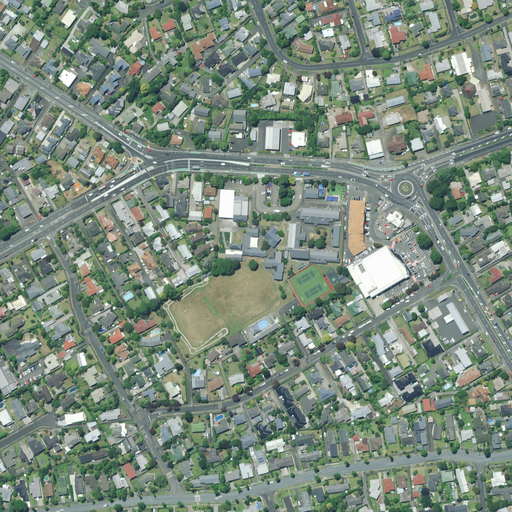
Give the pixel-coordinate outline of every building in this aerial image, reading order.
[(5,0),(4,2),(8,5),(10,2),(19,9),(22,4),(17,0),(5,0)] [(43,0),(42,3),(49,8),(54,0),(43,0)] [(66,2),(63,0),(60,0),(54,10),(61,15),(67,6),(64,4),(66,2)] [(129,6),(121,0),(116,8),(122,12),(128,14),(129,6)] [(196,20),(200,18),(200,17),(202,16),(201,14),(206,12),(204,5),(203,0),(198,2),(200,6),(192,9),(196,20)] [(223,4),(221,0),(214,0),(211,2),(210,0),(207,2),(210,10),(223,4)] [(229,0),(231,5),(230,6),(232,10),(235,9),(236,11),(238,10),(237,9),(244,6),(242,1),(238,3),(236,0),(229,0)] [(285,6),(281,0),(275,0),(275,1),(277,3),(272,7),(277,12),(285,6)] [(334,4),(332,0),(326,2),(328,6),(325,7),(324,3),(319,4),(322,14),(339,9),(337,4),(334,4)] [(376,4),(375,0),(366,0),(368,7),(367,7),(368,12),(381,8),(380,3),(376,4)] [(425,2),(426,3),(421,4),(423,11),(435,8),(433,2),(431,3),(431,1),(430,0),(425,2)] [(463,0),(466,8),(461,10),(463,15),(472,12),(471,8),(475,7),(472,0),(463,0)] [(487,7),(493,5),(493,3),(494,2),(493,0),(480,0),(478,1),(480,10),(488,8),(487,7)] [(393,14),(395,13),(396,17),(401,16),(399,8),(395,9),(392,9),(393,14)] [(18,17),(7,9),(3,14),(7,17),(3,22),(7,26),(11,20),(14,22),(18,17)] [(76,13),(71,9),(62,22),(63,22),(62,25),(69,30),(77,17),(74,15),(76,13)] [(242,11),(235,13),(237,18),(238,18),(239,20),(241,19),(240,17),(244,16),(242,11)] [(288,12),(281,17),(283,20),(280,23),(283,27),(297,17),(293,13),(291,14),(290,15),(288,12)] [(430,19),(431,19),(433,26),(432,27),(433,29),(434,32),(438,31),(438,30),(441,29),(437,13),(434,14),(433,12),(429,13),(429,12),(425,13),(426,16),(427,16),(427,17),(429,17),(428,15),(429,15),(430,17),(429,17),(430,19)] [(343,25),(339,13),(322,18),(324,25),(334,22),(336,27),(343,25)] [(381,24),(378,13),(367,17),(369,21),(373,20),(375,26),(381,24)] [(193,20),(190,14),(182,18),(185,25),(184,25),(186,31),(193,28),(190,21),(193,20)] [(396,20),(394,14),(386,17),(387,23),(396,20)] [(306,19),(303,15),(296,19),(299,24),(306,19)] [(229,23),(227,17),(219,21),(221,26),(222,26),(224,31),(230,28),(229,24),(229,23)] [(87,23),(82,19),(77,26),(87,33),(95,21),(91,18),(87,23)] [(176,27),(173,19),(168,21),(169,23),(163,25),(166,32),(176,27)] [(122,31),(124,32),(130,25),(125,21),(120,27),(115,23),(110,28),(118,35),(114,40),(118,43),(124,36),(120,33),(122,31)] [(424,29),(421,23),(415,26),(414,24),(410,26),(416,37),(420,34),(419,32),(424,29)] [(290,40),(299,33),(294,27),(293,28),(290,25),(284,30),(287,35),(286,35),(290,40)] [(158,34),(156,27),(150,29),(154,40),(159,38),(162,36),(161,33),(158,34)] [(398,31),(398,27),(391,28),(393,44),(401,43),(400,41),(406,40),(405,31),(398,31)] [(246,31),(243,28),(235,36),(238,39),(240,37),(244,41),(249,37),(245,32),(246,31)] [(323,31),(324,38),(329,37),(334,36),(333,28),(323,31)] [(378,28),(372,30),(377,49),(383,47),(378,28)] [(45,35),(38,30),(33,37),(40,42),(45,35)] [(144,38),(138,30),(131,35),(133,36),(124,43),(130,50),(129,51),(134,54),(143,47),(140,42),(144,38)] [(308,41),(314,37),(312,35),(313,35),(310,30),(304,34),(308,41)] [(167,33),(164,34),(168,44),(172,43),(170,38),(169,38),(167,33)] [(216,39),(213,33),(208,35),(209,38),(191,45),(197,61),(202,59),(200,53),(205,51),(204,48),(207,46),(208,48),(214,45),(213,41),(216,39)] [(351,47),(348,35),(340,37),(344,50),(347,49),(347,48),(351,47)] [(19,39),(14,36),(12,38),(10,36),(7,39),(9,40),(5,45),(10,48),(9,49),(13,52),(18,45),(16,44),(19,39)] [(507,47),(504,38),(500,40),(500,41),(495,43),(497,50),(500,49),(501,53),(505,51),(504,48),(507,47)] [(111,52),(93,39),(89,43),(95,47),(91,52),(97,56),(99,53),(107,58),(111,52)] [(315,47),(303,43),(299,39),(293,44),(297,50),(313,54),(315,47)] [(49,43),(45,40),(41,46),(45,49),(49,43)] [(231,54),(237,49),(235,46),(236,45),(231,40),(226,44),(228,46),(223,51),(228,57),(232,54),(231,54)] [(323,40),(319,41),(321,52),(327,50),(332,52),(336,42),(331,41),(330,42),(324,41),(323,40)] [(254,46),(250,42),(245,47),(250,52),(248,53),(250,55),(251,54),(253,56),(259,50),(255,45),(254,46)] [(27,49),(22,45),(17,51),(25,56),(24,58),(26,60),(33,50),(29,47),(27,49)] [(492,60),(492,58),(494,58),(493,53),(491,45),(481,48),(484,62),(492,60)] [(89,55),(88,56),(80,51),(77,56),(79,58),(77,62),(81,64),(82,63),(88,68),(94,59),(89,55)] [(176,56),(172,51),(161,60),(166,65),(170,61),(174,66),(178,63),(174,58),(176,56)] [(223,55),(220,51),(217,54),(217,55),(214,57),(218,61),(221,59),(220,58),(223,55)] [(249,57),(244,51),(242,52),(241,51),(237,55),(236,54),(231,58),(233,61),(232,61),(236,66),(242,61),(242,62),(244,60),(245,61),(249,57)] [(473,73),(468,54),(454,58),(460,77),(473,73)] [(40,59),(35,56),(31,63),(41,69),(45,63),(40,59)] [(215,71),(220,76),(223,73),(220,70),(224,67),(219,62),(218,63),(212,57),(209,60),(211,62),(208,66),(210,68),(208,72),(213,75),(215,71)] [(56,62),(51,59),(43,70),(49,74),(50,72),(55,76),(59,71),(53,66),(56,62)] [(130,66),(122,59),(113,68),(118,72),(122,68),(125,71),(130,66)] [(451,69),(448,59),(443,61),(443,64),(436,66),(438,73),(451,69)] [(144,65),(137,61),(130,73),(134,76),(137,72),(139,73),(144,65)] [(435,79),(430,64),(425,66),(426,70),(420,72),(420,75),(422,81),(428,79),(429,81),(435,79)] [(98,66),(96,65),(95,66),(93,65),(89,70),(95,74),(92,78),(97,81),(106,68),(103,65),(102,67),(99,65),(98,66)] [(162,72),(157,67),(151,72),(149,70),(142,76),(149,83),(162,72)] [(262,75),(261,68),(256,69),(246,70),(247,75),(249,74),(250,77),(262,75)] [(71,74),(66,70),(59,79),(64,82),(64,83),(70,88),(78,77),(72,72),(71,74)] [(501,72),(497,73),(497,72),(494,73),(494,70),(487,72),(489,81),(497,79),(498,79),(503,78),(501,72)] [(201,76),(196,71),(188,78),(192,84),(195,81),(198,84),(200,82),(197,79),(201,76)] [(417,77),(417,72),(406,73),(407,78),(409,78),(410,85),(417,84),(416,77),(417,77)] [(120,84),(117,81),(121,77),(117,73),(108,81),(109,82),(115,89),(120,84)] [(273,74),(273,75),(269,74),(267,84),(272,85),(272,83),(277,83),(277,81),(280,82),(281,75),(273,74)] [(402,84),(401,74),(395,75),(396,77),(387,78),(388,85),(402,84)] [(210,79),(210,76),(203,76),(203,92),(210,92),(210,85),(213,85),(213,79),(210,79)] [(248,80),(247,79),(245,80),(243,77),(241,79),(251,90),(255,85),(250,79),(248,80)] [(374,79),(374,78),(367,79),(368,88),(380,87),(379,78),(374,79)] [(492,110),(486,88),(482,89),(480,82),(473,78),(470,82),(465,84),(462,89),(464,95),(469,98),(480,95),(484,112),(492,110)] [(364,89),(362,80),(355,82),(354,80),(350,81),(353,92),(364,89)] [(341,95),(341,93),(342,93),(342,88),(340,89),(339,81),(332,82),(334,98),(338,97),(338,95),(341,95)] [(189,85),(183,82),(180,90),(191,95),(190,96),(195,98),(197,93),(193,91),(194,89),(189,86),(189,85)] [(85,85),(83,83),(81,85),(79,83),(77,86),(79,88),(77,90),(82,93),(81,94),(85,98),(92,88),(86,83),(85,85)] [(115,91),(108,83),(99,91),(103,95),(108,91),(111,95),(115,91)] [(289,96),(289,95),(295,96),(296,87),(291,86),(292,84),(286,83),(284,94),(286,94),(286,95),(289,96)] [(304,91),(298,97),(304,102),(311,95),(312,91),(315,91),(315,87),(313,87),(305,84),(304,91)] [(502,95),(501,90),(499,84),(491,87),(492,89),(493,89),(494,90),(491,91),(493,97),(502,95)] [(328,95),(327,85),(323,86),(323,87),(320,87),(320,90),(317,90),(317,96),(328,95)] [(453,94),(451,87),(442,89),(444,97),(446,96),(447,97),(451,96),(451,95),(453,94)] [(242,95),(240,89),(228,92),(230,99),(242,95)] [(9,90),(7,94),(3,92),(0,96),(0,98),(9,104),(15,94),(9,90)] [(434,97),(431,91),(425,93),(427,99),(426,100),(428,105),(438,101),(437,96),(434,97)] [(163,92),(160,98),(172,105),(177,96),(173,93),(171,96),(163,92)] [(106,101),(99,93),(90,101),(94,106),(98,102),(101,105),(106,101)] [(274,98),(272,94),(266,96),(268,100),(262,102),(264,108),(276,104),(274,98)] [(27,98),(23,95),(15,106),(23,111),(31,98),(28,96),(27,98)] [(221,107),(222,106),(227,107),(228,101),(222,100),(223,96),(218,95),(217,97),(214,96),(212,106),(217,107),(221,107)] [(359,95),(350,98),(352,104),(360,102),(359,95)] [(405,103),(404,96),(387,101),(389,108),(405,103)] [(290,102),(291,99),(287,99),(284,98),(282,108),(290,109),(294,110),(295,104),(292,103),(292,102),(290,102)] [(114,108),(110,108),(109,114),(115,114),(117,117),(122,112),(126,107),(126,99),(119,99),(119,104),(114,108)] [(511,116),(511,115),(508,99),(500,101),(505,119),(511,116)] [(188,108),(182,101),(172,111),(178,118),(188,108)] [(151,109),(155,114),(158,111),(162,111),(165,109),(159,102),(151,109)] [(34,105),(31,104),(28,110),(34,114),(33,116),(36,118),(42,109),(35,104),(34,105)] [(452,117),(457,115),(456,114),(458,113),(456,106),(447,109),(450,116),(452,115),(452,117)] [(208,116),(209,110),(196,107),(195,113),(208,116)] [(131,108),(122,116),(130,124),(138,116),(131,108)] [(235,122),(244,123),(244,125),(232,124),(231,129),(231,133),(235,134),(235,135),(237,135),(237,138),(243,139),(243,133),(247,133),(248,130),(248,124),(249,111),(235,110),(235,122)] [(374,117),(373,110),(365,112),(359,114),(362,128),(369,127),(367,119),(369,119),(374,117)] [(430,115),(429,110),(418,113),(421,123),(429,121),(427,116),(430,115)] [(165,120),(168,117),(171,120),(174,116),(170,111),(167,114),(163,118),(165,120)] [(226,115),(221,111),(214,122),(219,125),(226,115)] [(353,121),(352,113),(349,113),(349,112),(343,113),(343,115),(336,116),(338,125),(353,121)] [(56,117),(49,113),(41,124),(44,127),(43,129),(47,132),(54,121),(53,121),(56,117)] [(401,122),(398,114),(391,116),(386,117),(389,126),(401,122)] [(440,119),(439,118),(435,119),(438,129),(442,134),(445,132),(444,131),(448,128),(446,124),(444,125),(442,118),(440,119)] [(27,122),(22,119),(19,125),(17,129),(20,131),(19,132),(23,135),(25,132),(26,133),(30,128),(25,125),(27,122)] [(15,123),(9,120),(8,122),(6,121),(0,130),(8,135),(15,123)] [(69,126),(60,120),(54,129),(64,135),(69,126)] [(206,121),(198,120),(197,126),(198,126),(197,133),(204,134),(206,121)] [(144,126),(137,122),(133,129),(135,130),(135,131),(139,134),(144,126)] [(170,129),(168,123),(157,126),(159,132),(170,129)] [(405,132),(403,125),(397,127),(399,134),(405,132)] [(453,128),(455,134),(456,134),(457,136),(461,135),(460,135),(464,133),(462,125),(453,128)] [(283,127),(269,126),(268,140),(268,148),(282,149),(282,141),(283,127)] [(82,132),(76,128),(72,133),(70,132),(66,138),(72,142),(73,139),(76,141),(82,132)] [(434,135),(433,130),(423,132),(426,143),(431,142),(429,136),(434,135)] [(43,141),(46,136),(46,135),(41,131),(37,138),(43,141)] [(306,146),(307,133),(294,132),(294,143),(297,147),(300,147),(300,145),(306,146)] [(347,149),(346,133),(342,133),(342,139),(337,139),(337,144),(340,144),(340,149),(347,149)] [(181,144),(182,144),(184,138),(180,137),(173,135),(171,144),(175,145),(175,144),(181,146),(181,144)] [(87,139),(82,136),(76,146),(85,152),(90,145),(85,142),(87,139)] [(365,151),(361,136),(356,137),(357,141),(351,143),(352,149),(359,147),(360,152),(365,151)] [(403,139),(402,136),(394,138),(394,137),(389,138),(390,142),(388,143),(390,152),(396,151),(397,154),(403,153),(402,149),(408,148),(405,138),(403,139)] [(329,137),(326,137),(326,139),(318,139),(318,146),(322,146),(322,147),(329,148),(329,137)] [(382,138),(368,142),(372,159),(387,155),(382,138)] [(421,142),(420,138),(411,141),(414,151),(424,148),(422,142),(421,142)] [(26,147),(8,146),(8,153),(25,155),(26,147)] [(72,150),(67,146),(64,150),(60,147),(55,154),(63,160),(68,154),(69,154),(72,150)] [(102,149),(98,146),(93,154),(98,158),(96,162),(99,164),(103,158),(103,157),(105,153),(101,150),(102,149)] [(47,161),(44,155),(37,159),(40,164),(47,161)] [(111,171),(113,168),(115,169),(120,162),(117,160),(118,159),(110,155),(108,158),(107,158),(106,158),(102,165),(111,171)] [(33,168),(27,158),(15,165),(13,167),(15,171),(21,167),(22,168),(25,167),(27,171),(33,168)] [(73,159),(71,158),(67,163),(76,169),(80,162),(74,158),(73,159)] [(511,175),(508,165),(504,166),(497,169),(500,179),(501,179),(505,190),(511,188),(508,180),(511,180),(510,175),(511,175)] [(105,170),(100,167),(96,174),(101,177),(105,170)] [(87,171),(82,168),(79,173),(89,179),(94,171),(89,169),(87,171)] [(493,178),(496,176),(494,170),(487,172),(486,169),(481,171),(485,182),(487,181),(489,186),(495,184),(493,178)] [(70,186),(75,184),(72,180),(73,179),(71,176),(73,173),(69,170),(67,172),(68,173),(64,176),(66,179),(60,182),(62,184),(60,186),(63,192),(71,187),(70,186)] [(483,182),(479,173),(473,175),(474,176),(469,178),(472,187),(475,186),(476,189),(481,187),(480,183),(483,182)] [(9,180),(5,174),(0,176),(0,184),(3,189),(7,186),(5,183),(9,180)] [(27,175),(20,179),(24,187),(31,183),(27,175)] [(47,187),(43,177),(39,179),(43,189),(47,187)] [(166,185),(165,185),(169,183),(166,177),(157,182),(160,190),(164,188),(163,187),(166,185)] [(190,180),(185,179),(185,181),(180,181),(179,188),(189,189),(190,180)] [(463,189),(460,180),(450,183),(456,200),(461,198),(459,190),(463,189)] [(203,183),(194,182),(194,190),(192,190),(192,195),(194,195),(194,198),(196,198),(195,201),(202,202),(203,183)] [(58,188),(57,185),(51,188),(51,187),(46,190),(52,200),(56,197),(55,195),(59,192),(57,189),(58,188)] [(215,196),(216,193),(216,188),(214,188),(214,185),(205,185),(204,195),(215,196)] [(17,197),(10,187),(4,191),(11,202),(10,202),(13,206),(18,202),(15,198),(17,197)] [(44,191),(41,193),(38,187),(32,190),(34,193),(31,195),(39,209),(44,207),(43,205),(48,202),(45,198),(47,196),(44,191)] [(320,188),(306,188),(306,197),(319,198),(320,188)] [(159,196),(156,190),(150,193),(149,192),(145,194),(146,196),(145,197),(148,203),(159,196)] [(487,200),(484,192),(478,194),(479,198),(481,202),(487,200)] [(186,213),(186,206),(188,206),(189,199),(188,199),(188,193),(183,193),(182,198),(184,198),(184,200),(181,199),(180,204),(177,204),(177,213),(175,213),(175,217),(187,218),(187,213),(186,213)] [(503,200),(501,193),(497,195),(491,197),(493,203),(503,200)] [(249,197),(235,196),(233,221),(248,222),(249,197)] [(367,201),(352,200),(349,246),(354,256),(368,248),(364,242),(367,201)] [(5,204),(4,201),(0,203),(0,214),(3,212),(3,211),(9,208),(6,204),(5,204)] [(165,207),(163,204),(156,207),(159,213),(160,212),(164,221),(170,218),(165,207)] [(472,215),(473,214),(474,217),(482,213),(477,204),(470,208),(471,212),(472,215)] [(24,206),(24,205),(18,208),(24,218),(32,214),(27,205),(24,206)] [(145,219),(138,207),(131,210),(138,223),(145,219)] [(303,211),(297,211),(297,217),(304,217),(303,222),(313,223),(313,224),(328,225),(328,220),(340,220),(341,209),(303,207),(303,211)] [(496,215),(501,226),(507,224),(505,219),(509,217),(508,214),(510,213),(507,207),(497,211),(498,213),(496,215)] [(391,213),(387,218),(401,228),(405,223),(401,220),(404,216),(396,211),(393,214),(391,213)] [(202,212),(191,212),(190,221),(202,221),(202,217),(203,217),(203,214),(202,214),(202,212)] [(453,226),(454,227),(456,226),(456,224),(464,220),(460,214),(448,220),(452,226),(453,226)] [(108,220),(105,215),(99,218),(104,229),(107,228),(109,232),(116,228),(111,219),(108,220)] [(490,221),(487,215),(476,222),(479,226),(483,224),(486,230),(492,226),(489,221),(490,221)] [(101,232),(96,222),(93,223),(94,226),(88,229),(92,237),(101,232)] [(153,225),(152,222),(146,225),(147,226),(143,228),(147,235),(148,235),(149,237),(154,234),(153,232),(155,231),(152,226),(153,225)] [(301,224),(290,223),(288,248),(300,249),(300,240),(306,241),(306,234),(301,234),(301,224)] [(178,234),(173,224),(165,228),(168,233),(169,232),(172,238),(175,236),(176,240),(182,236),(180,233),(178,234)] [(197,226),(197,224),(185,225),(185,229),(186,233),(202,231),(202,226),(197,226)] [(267,242),(274,248),(283,238),(277,233),(279,230),(273,225),(264,235),(269,239),(267,242)] [(471,236),(472,237),(474,236),(480,231),(474,225),(470,229),(461,230),(461,236),(471,236)] [(243,254),(267,256),(267,249),(251,247),(252,236),(259,236),(260,228),(248,227),(247,235),(245,235),(243,254)] [(66,238),(72,248),(74,247),(77,252),(84,248),(72,229),(61,235),(64,239),(66,238)] [(503,236),(500,230),(494,234),(486,238),(490,245),(503,236)] [(145,240),(140,231),(134,235),(136,239),(134,240),(137,245),(145,240)] [(112,242),(118,239),(115,235),(114,235),(112,233),(107,236),(109,240),(110,239),(112,242)] [(203,236),(202,233),(198,234),(194,235),(191,236),(193,244),(209,239),(208,235),(203,236)] [(156,250),(157,252),(163,249),(161,246),(163,245),(161,241),(162,240),(160,237),(155,239),(155,241),(151,243),(155,250),(156,250)] [(484,248),(480,240),(471,245),(474,249),(472,250),(474,254),(484,248)] [(506,247),(503,241),(491,247),(493,251),(494,251),(495,253),(500,250),(501,251),(499,252),(502,257),(509,253),(508,252),(511,250),(508,246),(506,247)] [(149,247),(146,242),(140,245),(142,250),(149,247)] [(113,251),(109,243),(103,247),(102,244),(98,247),(101,252),(105,250),(108,255),(111,260),(115,258),(114,256),(117,255),(114,250),(113,251)] [(190,254),(185,244),(178,248),(180,252),(181,251),(184,258),(187,257),(188,260),(193,257),(191,253),(190,254)] [(212,248),(209,244),(206,246),(204,244),(200,246),(202,248),(199,251),(198,250),(195,252),(199,257),(209,250),(212,248)] [(362,281),(371,297),(410,275),(402,260),(390,247),(349,268),(359,283),(362,281)] [(48,257),(43,248),(32,254),(35,261),(42,258),(42,259),(48,257)] [(492,253),(489,248),(477,255),(481,262),(478,263),(480,267),(495,259),(492,253)] [(339,253),(291,249),(290,257),(310,258),(310,263),(328,264),(328,262),(338,263),(339,253)] [(160,271),(149,251),(145,253),(146,255),(142,258),(148,270),(152,268),(155,274),(160,271)] [(243,252),(227,251),(226,259),(242,260),(243,252)] [(92,256),(89,252),(82,256),(84,260),(92,256)] [(170,273),(175,270),(173,265),(174,264),(167,252),(160,256),(170,273)] [(274,279),(283,280),(283,272),(284,272),(285,263),(282,263),(283,252),(277,252),(276,260),(266,259),(265,267),(273,268),(273,266),(279,266),(278,271),(274,271),(274,279)] [(129,261),(124,254),(120,257),(124,264),(129,261)] [(203,265),(208,268),(209,267),(210,268),(214,262),(212,261),(215,257),(211,254),(203,265)] [(49,265),(47,260),(40,263),(44,271),(41,272),(43,276),(54,270),(51,264),(49,265)] [(92,273),(85,261),(78,264),(83,272),(81,273),(84,277),(92,273)] [(141,270),(138,263),(128,268),(133,278),(137,276),(135,273),(141,270)] [(201,272),(197,265),(188,270),(188,271),(185,272),(189,278),(198,273),(198,274),(201,272)] [(30,271),(27,272),(24,266),(16,271),(22,283),(20,285),(22,289),(25,287),(23,284),(31,279),(33,278),(30,271)] [(500,271),(497,266),(490,270),(493,277),(489,279),(492,284),(504,276),(501,270),(500,271)] [(12,283),(14,282),(7,268),(0,271),(6,281),(8,280),(9,282),(5,284),(6,286),(3,287),(8,297),(12,294),(10,291),(15,288),(12,283)] [(120,276),(118,272),(111,276),(122,295),(125,293),(121,286),(125,284),(124,282),(128,280),(124,274),(120,276)] [(350,280),(346,273),(339,277),(343,285),(350,280)] [(58,284),(53,275),(42,281),(47,290),(58,284)] [(183,280),(181,276),(172,281),(176,288),(183,284),(184,284),(189,281),(187,277),(183,280)] [(93,281),(90,277),(85,279),(85,280),(82,282),(83,285),(87,283),(90,289),(86,291),(90,297),(100,291),(101,293),(104,291),(102,285),(97,288),(93,281)] [(145,283),(141,277),(137,280),(140,286),(145,283)] [(171,284),(167,278),(162,280),(166,287),(171,284)] [(504,286),(501,281),(485,290),(488,296),(493,293),(493,294),(497,292),(498,294),(511,287),(508,283),(504,286)] [(38,290),(36,286),(30,289),(30,290),(27,292),(31,299),(41,294),(42,295),(45,293),(43,288),(38,290)] [(158,299),(151,287),(145,291),(152,302),(158,299)] [(62,298),(58,290),(52,293),(53,295),(48,298),(51,304),(62,298)] [(363,311),(358,302),(364,299),(358,290),(353,293),(357,299),(353,301),(347,305),(354,316),(363,311)] [(134,298),(132,293),(123,298),(125,303),(134,298)] [(447,293),(440,297),(441,299),(442,301),(450,296),(449,294),(448,293),(447,293)] [(18,297),(20,299),(11,304),(11,303),(8,305),(11,311),(13,309),(14,309),(15,308),(17,311),(23,307),(24,309),(28,307),(22,295),(18,297)] [(109,302),(104,305),(100,299),(94,302),(96,305),(90,308),(94,314),(104,309),(105,311),(111,307),(109,302)] [(454,301),(448,305),(463,330),(465,333),(470,330),(469,327),(454,301)] [(342,307),(339,302),(334,305),(333,303),(330,305),(337,318),(343,314),(340,308),(342,307)] [(55,320),(56,319),(64,315),(62,311),(60,313),(58,309),(59,308),(58,305),(49,309),(54,319),(55,320)] [(325,312),(322,306),(316,309),(307,315),(310,320),(314,318),(315,320),(323,315),(323,313),(325,312)] [(414,319),(409,311),(403,315),(408,323),(414,319)] [(118,317),(114,313),(112,315),(110,314),(105,319),(104,318),(100,322),(107,329),(110,326),(110,327),(114,323),(113,322),(118,317)] [(456,318),(453,313),(445,317),(448,323),(456,318)] [(350,321),(346,315),(334,322),(338,329),(343,326),(342,325),(350,321)] [(25,324),(20,316),(13,321),(15,324),(12,326),(13,328),(5,333),(8,338),(19,331),(18,329),(25,324)] [(310,327),(305,318),(304,316),(301,318),(302,320),(296,323),(299,329),(303,327),(305,330),(310,327)] [(330,324),(326,317),(316,322),(320,329),(323,327),(324,329),(328,327),(328,326),(330,324)] [(55,320),(54,319),(45,324),(44,322),(42,323),(47,333),(52,331),(49,326),(57,321),(56,319),(55,320)] [(157,325),(154,320),(146,324),(144,320),(139,322),(140,323),(134,326),(138,334),(157,325)] [(66,328),(62,322),(54,326),(58,333),(52,336),(55,341),(62,337),(62,336),(72,330),(70,326),(66,328)] [(427,328),(424,322),(418,325),(417,324),(412,327),(417,334),(419,333),(422,338),(428,334),(425,329),(427,328)] [(261,331),(257,323),(249,328),(254,335),(261,331)] [(416,342),(406,325),(398,329),(401,333),(405,338),(406,338),(410,346),(416,342)] [(123,331),(121,332),(119,330),(115,332),(116,335),(110,338),(113,344),(124,338),(127,337),(123,331)] [(392,334),(391,331),(384,336),(389,344),(398,339),(394,332),(392,334)] [(247,342),(242,332),(228,339),(233,347),(239,343),(240,346),(247,342)] [(77,345),(71,334),(67,337),(68,340),(65,342),(66,343),(64,344),(65,348),(64,348),(66,351),(77,345)] [(308,340),(304,334),(299,337),(305,347),(313,342),(311,338),(308,340)] [(373,339),(376,345),(377,352),(380,357),(378,358),(379,360),(381,359),(384,364),(388,361),(384,354),(386,353),(384,351),(384,343),(379,335),(373,339)] [(163,344),(161,336),(151,338),(143,338),(142,346),(151,347),(163,344)] [(41,346),(36,338),(32,340),(33,341),(28,344),(27,343),(23,345),(24,347),(18,351),(21,356),(17,359),(20,364),(27,360),(26,358),(30,356),(30,357),(37,353),(35,350),(41,346)] [(431,340),(423,344),(424,346),(422,347),(424,350),(425,349),(428,353),(426,354),(429,359),(444,351),(440,345),(435,348),(431,340)] [(287,352),(289,351),(290,352),(292,350),(295,354),(299,352),(296,347),(292,341),(278,349),(283,356),(288,353),(287,352)] [(129,348),(125,343),(120,347),(119,346),(114,351),(118,354),(120,353),(122,355),(120,356),(124,361),(127,358),(131,355),(127,350),(129,348)] [(484,343),(474,348),(480,359),(490,354),(484,343)] [(206,365),(208,365),(208,367),(211,367),(211,364),(211,361),(212,362),(217,357),(218,359),(222,355),(216,349),(209,356),(205,356),(206,365)] [(418,355),(415,349),(410,352),(413,358),(418,355)] [(458,375),(473,366),(466,355),(460,350),(455,355),(460,359),(463,364),(454,369),(458,375)] [(349,358),(345,351),(340,354),(347,367),(356,362),(353,356),(349,358)] [(364,356),(361,351),(356,354),(362,364),(370,359),(367,354),(364,356)] [(85,353),(77,355),(79,359),(78,359),(78,361),(79,361),(81,367),(88,365),(85,353)] [(175,367),(168,354),(163,357),(164,360),(154,365),(160,376),(165,373),(163,369),(166,368),(168,371),(175,367)] [(278,357),(276,354),(264,360),(269,369),(273,366),(272,363),(277,361),(275,358),(278,357)] [(409,361),(405,354),(398,358),(405,369),(411,366),(408,361),(409,361)] [(51,372),(50,371),(60,366),(57,360),(58,359),(56,356),(54,357),(53,355),(46,358),(47,360),(45,361),(49,369),(46,371),(48,374),(51,372)] [(142,360),(139,355),(130,360),(131,361),(123,366),(129,377),(139,372),(137,368),(135,369),(133,365),(142,360)] [(344,367),(340,360),(334,363),(330,366),(334,373),(344,367)] [(489,372),(494,369),(493,367),(494,366),(492,362),(491,363),(489,360),(479,366),(482,371),(487,368),(489,372)] [(380,370),(375,362),(372,364),(377,372),(380,370)] [(0,366),(0,387),(5,396),(19,389),(15,382),(16,381),(6,364),(1,367),(0,366)] [(263,372),(259,365),(254,368),(252,365),(247,368),(253,378),(257,376),(256,375),(263,372)] [(429,370),(426,365),(417,369),(422,378),(426,376),(425,373),(429,370)] [(99,373),(95,366),(88,370),(89,372),(84,375),(91,387),(98,383),(94,376),(99,373)] [(359,373),(355,366),(348,370),(352,377),(359,373)] [(403,372),(399,366),(389,372),(393,378),(403,372)] [(155,375),(151,368),(143,372),(147,379),(155,375)] [(446,372),(443,368),(437,371),(442,380),(450,375),(448,371),(446,372)] [(478,372),(476,368),(469,373),(465,376),(465,377),(455,383),(458,387),(460,386),(461,387),(465,385),(465,386),(482,376),(479,371),(478,372)] [(68,378),(64,371),(51,378),(50,375),(46,378),(51,387),(55,385),(57,388),(62,385),(60,382),(68,378)] [(316,385),(315,384),(319,381),(320,383),(322,382),(321,380),(323,379),(320,373),(318,374),(317,373),(313,375),(312,374),(308,376),(313,384),(312,385),(313,387),(316,385)] [(147,384),(142,374),(131,380),(133,384),(137,382),(140,388),(147,384)] [(205,388),(205,375),(201,375),(201,381),(197,381),(197,378),(193,379),(193,388),(205,388)] [(245,382),(244,375),(236,376),(229,379),(232,386),(239,383),(245,382)] [(345,387),(347,386),(349,390),(354,386),(348,375),(342,378),(343,380),(341,381),(345,387)] [(217,389),(222,387),(221,387),(224,386),(221,377),(217,378),(218,380),(208,383),(211,392),(217,390),(217,389)] [(362,380),(361,377),(356,380),(363,393),(370,389),(364,379),(362,380)] [(414,379),(409,377),(407,381),(408,381),(402,393),(409,396),(414,384),(411,383),(414,379)] [(506,387),(500,377),(493,381),(496,386),(495,387),(498,392),(506,387)] [(437,384),(434,378),(429,380),(428,378),(423,381),(428,389),(437,384)] [(181,393),(180,391),(181,391),(178,385),(175,387),(172,382),(166,385),(172,395),(168,397),(170,401),(173,399),(172,398),(173,398),(181,393)] [(54,400),(47,385),(43,387),(44,389),(39,392),(35,393),(39,401),(45,398),(48,403),(54,400)] [(310,391),(306,385),(295,392),(299,398),(310,391)] [(483,402),(484,403),(488,401),(489,402),(491,401),(491,400),(488,395),(490,394),(487,387),(485,388),(483,385),(476,389),(477,391),(472,394),(474,398),(476,396),(477,398),(480,396),(482,400),(481,400),(483,402)] [(105,395),(106,394),(102,387),(91,394),(97,404),(106,398),(105,395)] [(318,393),(320,392),(322,396),(319,397),(322,402),(335,394),(332,388),(328,391),(325,387),(322,389),(321,389),(321,388),(317,390),(318,393)] [(156,393),(155,389),(142,393),(144,397),(150,395),(152,402),(156,400),(154,394),(156,393)] [(388,407),(392,405),(395,401),(393,399),(394,397),(387,392),(385,397),(386,397),(379,402),(382,407),(387,405),(388,407)] [(510,399),(509,392),(494,394),(495,401),(510,399)] [(295,402),(290,393),(283,397),(282,395),(278,398),(284,408),(295,402)] [(77,402),(73,395),(61,402),(65,410),(71,406),(77,402)] [(310,401),(307,396),(301,399),(303,401),(301,402),(308,415),(312,413),(311,411),(314,409),(313,406),(316,404),(313,399),(310,401)] [(453,405),(452,403),(453,402),(452,397),(451,398),(435,402),(438,410),(453,405)] [(347,407),(342,399),(337,402),(341,409),(340,410),(340,411),(334,415),(339,423),(345,420),(346,422),(351,419),(345,408),(347,407)] [(432,411),(431,406),(429,399),(423,400),(425,412),(431,411),(432,411)] [(17,416),(20,420),(27,417),(18,401),(11,405),(13,408),(17,416)] [(275,410),(271,402),(262,407),(267,415),(275,410)] [(40,409),(37,403),(34,404),(33,403),(25,407),(29,415),(40,409)] [(417,411),(415,404),(403,408),(405,415),(417,411)] [(499,412),(500,415),(502,415),(502,416),(511,414),(511,407),(509,408),(508,404),(501,405),(501,409),(501,412),(499,412)] [(304,412),(300,405),(295,408),(299,414),(304,412)] [(352,421),(354,420),(355,423),(360,422),(360,418),(364,417),(364,418),(368,417),(367,415),(372,412),(368,406),(362,409),(355,411),(356,412),(351,413),(352,417),(351,418),(351,419),(352,421)] [(260,414),(256,407),(251,410),(248,412),(251,419),(260,414)] [(121,416),(120,409),(114,410),(114,411),(107,412),(99,416),(102,422),(107,419),(107,421),(119,419),(118,416),(121,416)] [(335,421),(332,414),(329,415),(330,411),(325,409),(322,419),(319,420),(322,426),(328,423),(329,425),(333,423),(333,422),(335,421)] [(0,418),(2,423),(3,423),(5,426),(13,421),(6,410),(0,413),(0,418)] [(85,421),(83,413),(66,416),(67,425),(73,424),(72,423),(85,421)] [(246,422),(243,413),(237,416),(234,417),(237,425),(246,422)] [(455,437),(454,427),(456,427),(455,422),(453,422),(452,415),(445,416),(449,441),(456,440),(455,437)] [(398,424),(397,419),(400,419),(400,416),(397,417),(391,418),(392,424),(398,424)] [(427,427),(426,417),(419,418),(420,422),(415,423),(415,430),(414,430),(415,436),(416,435),(417,442),(422,442),(423,445),(428,444),(426,433),(420,434),(420,430),(426,429),(426,427),(427,427)] [(483,434),(480,417),(477,417),(477,418),(473,418),(475,430),(476,430),(478,443),(488,441),(487,434),(483,434)] [(175,424),(173,419),(167,421),(170,427),(171,427),(175,437),(179,435),(179,434),(183,432),(181,426),(180,427),(178,422),(175,424)] [(229,429),(225,419),(220,421),(222,425),(215,428),(218,434),(229,429)] [(283,423),(282,419),(276,420),(278,429),(283,428),(283,427),(285,427),(285,422),(283,423)] [(408,435),(406,422),(399,423),(403,446),(414,444),(413,434),(408,435)] [(205,432),(205,423),(199,423),(192,424),(192,432),(205,432)] [(270,436),(270,434),(273,432),(271,429),(269,425),(264,428),(261,423),(254,427),(257,432),(259,430),(261,435),(259,436),(261,440),(269,436),(270,436)] [(126,430),(125,424),(120,424),(120,427),(112,428),(113,435),(118,435),(118,438),(126,437),(126,434),(128,434),(127,430),(126,430)] [(442,426),(435,425),(433,439),(441,440),(442,426)] [(173,440),(168,427),(162,430),(165,437),(161,438),(163,443),(173,440)] [(393,434),(392,427),(385,429),(387,440),(388,440),(389,444),(396,443),(395,434),(393,434)] [(101,435),(98,429),(85,436),(88,443),(93,440),(94,442),(99,439),(98,437),(101,435)] [(348,442),(346,429),(340,430),(343,456),(350,455),(348,442)] [(474,437),(473,430),(461,431),(463,441),(467,441),(467,439),(471,439),(471,437),(474,437)] [(339,456),(335,432),(328,433),(332,457),(339,456)] [(81,442),(76,433),(69,436),(70,437),(65,440),(70,449),(74,446),(81,442)] [(258,442),(253,433),(247,437),(240,440),(244,450),(248,448),(248,447),(258,442)] [(313,441),(312,434),(301,436),(300,434),(296,435),(299,445),(308,443),(309,445),(315,444),(314,440),(313,441)] [(501,444),(500,436),(503,436),(502,434),(500,434),(493,435),(494,443),(492,444),(493,449),(501,448),(500,444),(501,444)] [(61,442),(57,436),(51,439),(49,436),(43,439),(49,450),(52,448),(55,453),(63,449),(60,444),(58,444),(58,443),(61,442)] [(370,437),(371,439),(372,451),(379,450),(378,447),(383,446),(381,437),(376,438),(376,436),(370,437)] [(137,445),(132,437),(123,442),(125,447),(125,448),(127,452),(133,449),(136,455),(141,453),(137,445)] [(194,447),(188,438),(183,442),(184,444),(181,445),(186,452),(194,447)] [(370,451),(368,438),(360,439),(361,444),(357,444),(358,451),(362,450),(362,452),(370,451)] [(38,443),(36,439),(29,443),(36,455),(46,449),(41,441),(38,443)] [(285,446),(283,439),(266,443),(268,451),(278,449),(279,453),(285,452),(283,446),(285,446)] [(34,458),(26,446),(22,448),(23,451),(21,452),(22,455),(20,457),(23,461),(26,459),(29,464),(32,462),(31,460),(34,458)] [(185,457),(179,446),(173,449),(173,451),(172,452),(177,461),(185,457)] [(107,457),(105,450),(79,457),(80,464),(107,457)] [(217,457),(216,450),(213,451),(213,452),(209,453),(210,458),(208,458),(209,464),(221,461),(220,456),(217,457)] [(261,453),(260,451),(255,452),(259,468),(257,468),(259,475),(269,473),(264,452),(261,453)] [(17,456),(14,452),(3,458),(8,469),(15,465),(12,459),(17,456)] [(323,458),(321,452),(314,454),(314,452),(310,453),(300,456),(301,462),(306,461),(306,462),(312,460),(312,461),(318,460),(317,459),(323,458)] [(145,459),(143,455),(137,458),(143,470),(147,468),(145,466),(148,464),(146,458),(145,459)] [(294,465),(292,457),(274,461),(274,459),(269,460),(272,471),(280,469),(280,468),(287,466),(287,467),(294,465)] [(186,476),(191,473),(189,470),(192,469),(188,462),(187,463),(186,461),(181,465),(182,466),(180,467),(186,476)] [(137,476),(130,463),(123,467),(131,480),(137,476)] [(249,473),(251,478),(254,477),(251,465),(245,467),(245,463),(240,465),(244,479),(250,478),(248,473),(249,473)] [(464,474),(464,469),(456,470),(458,478),(463,494),(469,492),(467,485),(468,484),(464,474)] [(241,478),(239,471),(225,474),(228,482),(241,478)] [(446,473),(445,471),(441,472),(443,482),(454,481),(453,472),(446,473)] [(502,476),(502,472),(493,473),(494,479),(492,479),(493,487),(501,486),(501,483),(506,482),(505,476),(502,476)] [(154,481),(154,474),(150,474),(139,480),(144,489),(147,487),(145,484),(150,481),(154,481)] [(221,483),(220,474),(200,477),(200,479),(194,480),(195,488),(202,487),(201,484),(206,483),(206,484),(214,483),(215,484),(221,483)] [(422,476),(422,474),(417,475),(417,477),(413,478),(414,485),(426,484),(424,476),(422,476)] [(440,482),(439,474),(429,475),(430,482),(429,482),(430,491),(437,490),(436,482),(440,482)] [(121,479),(119,475),(113,478),(118,489),(125,486),(126,488),(129,487),(125,477),(121,479)] [(97,486),(95,476),(85,477),(86,484),(89,483),(90,488),(92,488),(92,493),(98,492),(98,486),(97,486)] [(108,483),(107,476),(103,477),(103,478),(98,479),(100,489),(103,489),(103,491),(110,491),(109,483),(108,483)] [(404,488),(407,488),(405,476),(398,477),(399,488),(398,488),(398,495),(400,494),(401,502),(411,501),(411,496),(408,496),(408,493),(404,493),(404,488)] [(66,488),(65,478),(59,478),(60,489),(58,489),(59,496),(68,494),(67,488),(66,488)] [(42,497),(40,479),(34,479),(35,485),(30,486),(31,494),(34,494),(34,498),(42,497)] [(84,494),(83,479),(75,479),(76,494),(84,494)] [(392,482),(392,479),(383,480),(386,493),(391,492),(390,491),(395,490),(394,481),(392,482)] [(19,486),(16,486),(17,493),(20,493),(21,497),(24,497),(24,501),(29,501),(27,489),(25,480),(21,481),(21,484),(19,485),(19,486)] [(381,486),(380,480),(371,481),(372,487),(370,491),(373,493),(371,496),(378,500),(381,492),(378,490),(381,486)] [(54,496),(52,481),(45,482),(47,497),(54,496)] [(350,489),(349,483),(328,486),(329,494),(346,491),(345,490),(350,489)] [(7,486),(4,485),(4,489),(1,488),(0,493),(4,493),(3,497),(4,497),(4,501),(11,502),(12,494),(13,495),(14,490),(6,489),(7,486)] [(503,498),(505,498),(506,503),(511,502),(510,494),(511,493),(511,486),(499,489),(499,488),(492,489),(493,496),(501,494),(503,496),(503,498)] [(326,501),(323,488),(311,490),(313,497),(315,496),(315,498),(317,497),(318,503),(326,501)] [(305,511),(312,511),(309,492),(301,494),(304,508),(299,509),(299,511),(305,511)] [(363,503),(360,493),(356,494),(357,497),(352,499),(351,495),(346,496),(347,499),(345,500),(347,507),(349,506),(350,511),(358,509),(357,505),(363,503)] [(294,511),(289,496),(283,499),(287,511),(294,511)]
